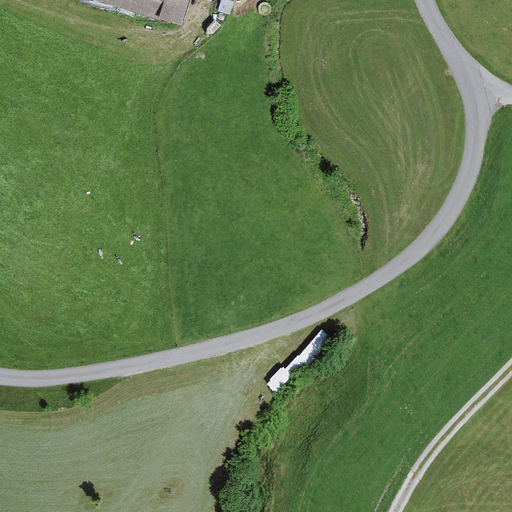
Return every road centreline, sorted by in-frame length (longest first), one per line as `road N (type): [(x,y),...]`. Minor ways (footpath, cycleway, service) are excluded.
road 1 (unclassified): [(424,0),(473,93),(477,125),(472,169),(456,201),(410,256),(333,306),(234,343),(84,375),(0,377)]
road 2 (track): [(511,376),(400,511)]
